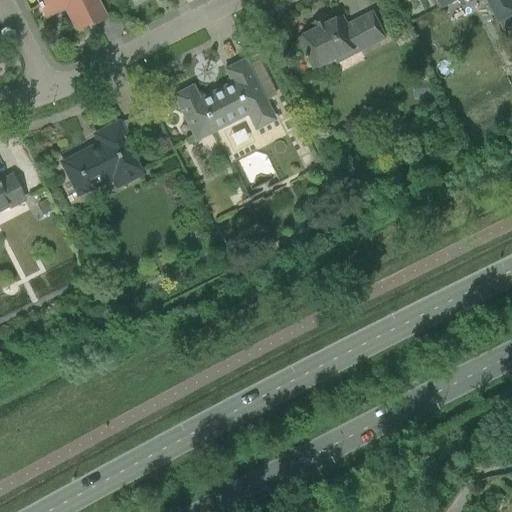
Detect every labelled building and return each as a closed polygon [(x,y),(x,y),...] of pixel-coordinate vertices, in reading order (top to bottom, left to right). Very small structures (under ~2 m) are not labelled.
[(35,0),(37,3),(36,4),(39,9),(40,9),(45,18),(63,9),(75,31),(90,23),(91,26),(107,18),(97,0),(35,0)] [(437,0),(439,2),(442,7),(455,0),(471,0),(472,1),(474,0),(487,0),(499,23),(503,31),(511,25),(511,3),(510,0),(437,0)] [(299,41),(308,59),(314,71),(356,49),(358,54),(386,40),(373,15),(347,28),(342,19),(329,25),(326,19),(313,26),(316,33),(299,41)] [(275,121),(253,78),(244,60),(224,70),(231,84),(199,100),(192,87),(172,97),(195,143),(197,142),(196,140),(212,131),(213,133),(248,116),(256,131),(275,121)] [(428,81),(412,82),(414,100),(429,98),(428,81)] [(61,163),(71,181),(78,195),(112,178),(117,187),(141,174),(126,145),(130,143),(120,123),(95,136),(99,144),(61,163)] [(0,211),(24,199),(21,194),(12,176),(0,182),(0,211)] [(47,201),(37,206),(41,215),(52,210),(47,201)]
